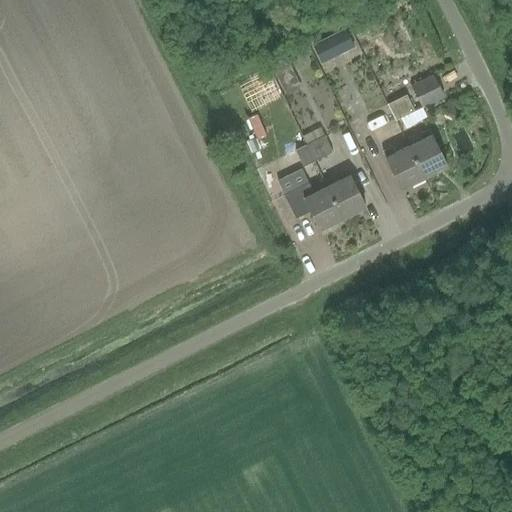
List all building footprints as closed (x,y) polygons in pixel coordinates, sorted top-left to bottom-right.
[(352,27),(361,50),(373,45),(363,23),(352,27)] [(338,60),(360,51),(351,29),(329,38),(338,60)] [(304,86),(298,72),(312,65),(304,49),(274,64),(289,94),(304,86)] [(423,109),(445,98),(434,75),(412,86),(423,109)] [(384,89),(389,100),(404,93),(399,82),(384,89)] [(396,122),(415,112),(407,96),(388,105),(396,122)] [(425,179),(448,168),(429,130),(420,135),(422,140),(409,147),(425,179)] [(307,146),(315,162),(333,153),(325,137),(307,146)] [(402,191),(425,179),(409,147),(395,154),(392,148),(383,153),(402,191)] [(343,220),(366,208),(347,171),(338,175),(341,181),(327,188),(343,220)] [(314,194),(311,189),(308,184),(284,196),(296,219),(310,212),(320,231),(343,220),(327,188),(314,194)]
